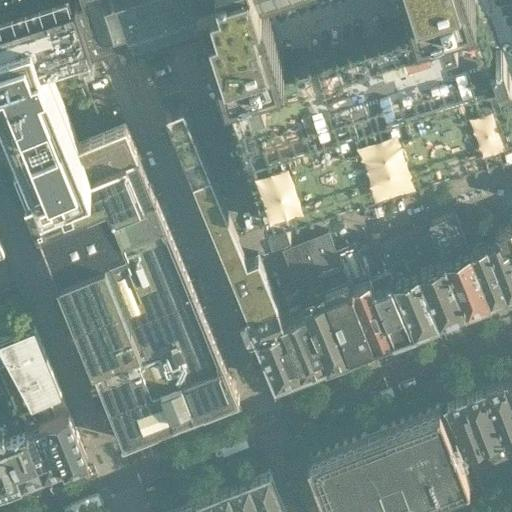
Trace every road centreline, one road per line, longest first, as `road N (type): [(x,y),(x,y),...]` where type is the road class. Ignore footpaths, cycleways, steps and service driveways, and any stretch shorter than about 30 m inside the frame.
road 1 (unknown): [(394,145),(286,176),(268,171),(234,68),(332,33)]
road 2 (residential): [(511,172),(364,215),(314,219),(207,261)]
road 3 (residential): [(0,193),(116,483)]
road 4 (residential): [(207,261),(99,0)]
road 5 (residential): [(511,328),(273,421)]
road 6 (unknown): [(347,27),(396,10),(411,20),(444,110),(386,125)]
road 7 (residential): [(273,421),(207,261)]
road 8 (residential): [(273,421),(116,483)]
road 9 (unknown): [(347,27),(332,33),(378,151),(394,145)]
